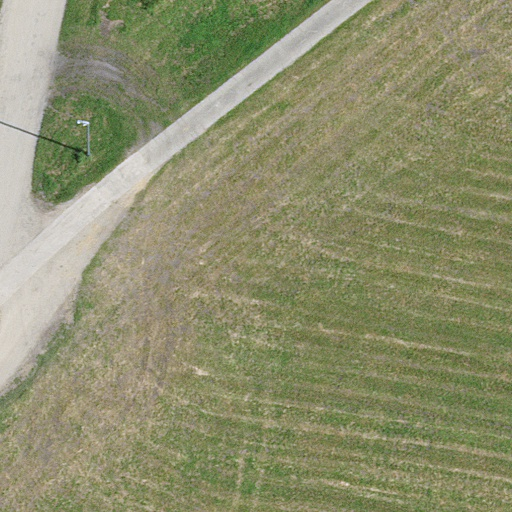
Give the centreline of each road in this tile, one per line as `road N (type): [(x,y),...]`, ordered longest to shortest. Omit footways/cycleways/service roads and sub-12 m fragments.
road 1 (track): [(0,275),(87,216),(155,150),(348,0)]
road 2 (track): [(0,359),(87,216)]
